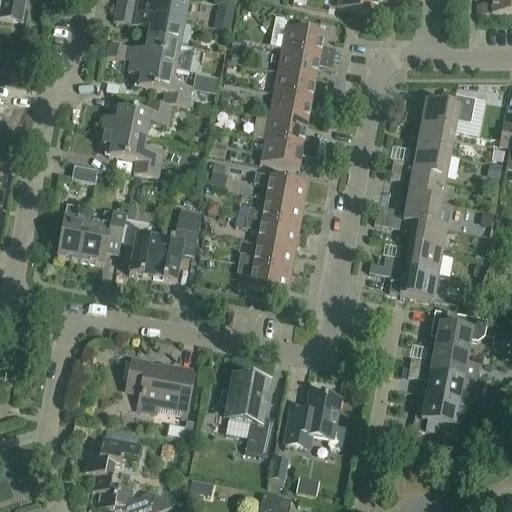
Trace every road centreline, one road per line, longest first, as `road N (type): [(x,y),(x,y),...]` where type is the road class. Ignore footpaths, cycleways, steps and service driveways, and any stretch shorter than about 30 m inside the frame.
road 1 (residential): [(84,0),(66,86),(48,93),(14,286),(21,302),(69,312)]
road 2 (residential): [(69,312),(321,360),(335,308)]
road 3 (residential): [(335,308),(376,78),(396,59),(426,59)]
road 4 (residential): [(335,308),(392,321),(360,511)]
road 5 (residential): [(63,511),(43,454),(69,312)]
